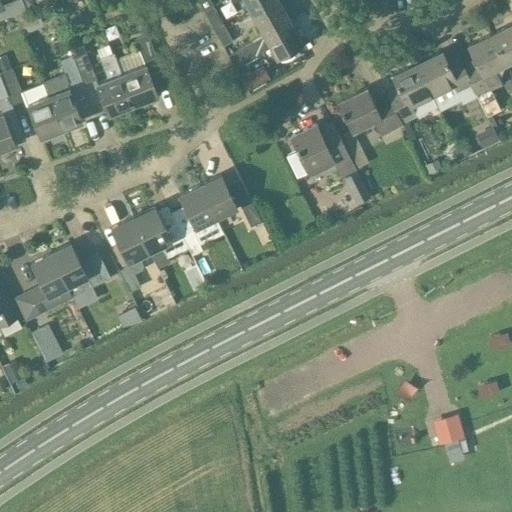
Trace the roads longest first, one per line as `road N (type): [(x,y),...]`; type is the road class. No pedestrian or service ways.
road 1 (primary): [(0,477),(82,422),(511,202)]
road 2 (residential): [(167,26),(215,116),(151,170),(0,229)]
road 3 (residential): [(474,0),(336,34),(313,0)]
